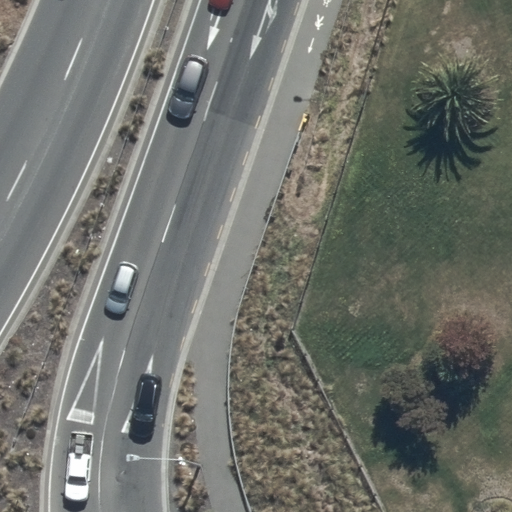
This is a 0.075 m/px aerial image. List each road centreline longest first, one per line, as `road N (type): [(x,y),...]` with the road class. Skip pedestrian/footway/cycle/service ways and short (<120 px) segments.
road 1 (trunk): [(255,0),(117,377),(103,433),(102,511)]
road 2 (trunk): [(0,230),(102,0)]
